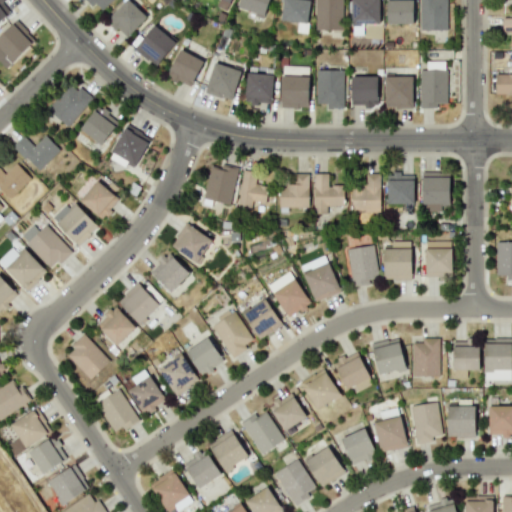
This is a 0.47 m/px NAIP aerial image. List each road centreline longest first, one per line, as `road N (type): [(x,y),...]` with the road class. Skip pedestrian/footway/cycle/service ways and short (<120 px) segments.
road 1 (tertiary): [(42,0),(137,93),(191,123),(275,139),(511,139)]
road 2 (residential): [(115,469),(345,319),(388,308),(511,307)]
road 3 (residential): [(191,123),(168,183),(136,234),(35,337),(39,358),(115,469)]
road 4 (residential): [(472,0),(473,307)]
road 5 (residential): [(334,511),(420,472),(511,465)]
